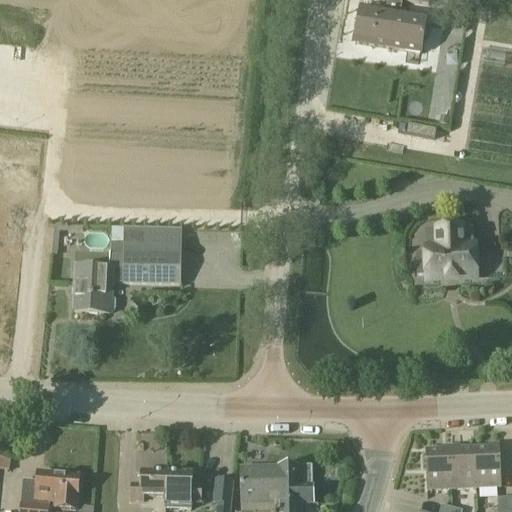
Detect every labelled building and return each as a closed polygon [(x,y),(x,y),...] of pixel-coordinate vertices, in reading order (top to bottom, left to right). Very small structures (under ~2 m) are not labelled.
[(428,0),(374,0),(388,2),(385,14),(360,10),(353,46),(419,58),(425,22),(399,17),(401,5),(427,10),(428,0)] [(55,149),(7,140),(3,166),(50,175),(55,149)] [(415,255),(415,265),(416,277),(425,276),(425,285),(476,283),(475,259),(474,247),(471,247),(471,233),(462,233),(462,228),(435,229),(436,249),(424,249),(425,254),(415,255)] [(75,269),(73,315),(101,316),(102,315),(111,316),(113,315),(115,312),(116,304),(113,300),(111,300),(111,286),(122,286),(122,287),(180,289),(181,232),(123,231),(111,230),(109,271),(75,269)] [(0,292),(11,294),(17,260),(0,256),(0,292)] [(474,449),(476,491),(500,490),(498,448),(474,449)] [(449,450),(451,493),(476,491),(474,449),(449,450)] [(427,494),(451,493),(449,450),(425,452),(427,494)] [(240,508),(240,511),(301,511),(301,507),(311,506),(310,467),(239,469),(240,508)] [(77,511),(78,503),(77,503),(79,477),(38,473),(37,484),(35,507),(20,506),(19,511),(47,511),(49,505),(53,505),(52,511),(77,511)] [(144,499),(165,499),(166,474),(140,473),(139,486),(130,486),(130,505),(144,505),(144,499)] [(166,474),(165,499),(187,500),(187,507),(201,507),(202,487),(192,487),(192,474),(166,474)] [(216,480),(214,504),(218,505),(216,511),(229,511),(233,482),(216,480)] [(497,511),(511,511),(511,499),(497,500),(497,511)]
